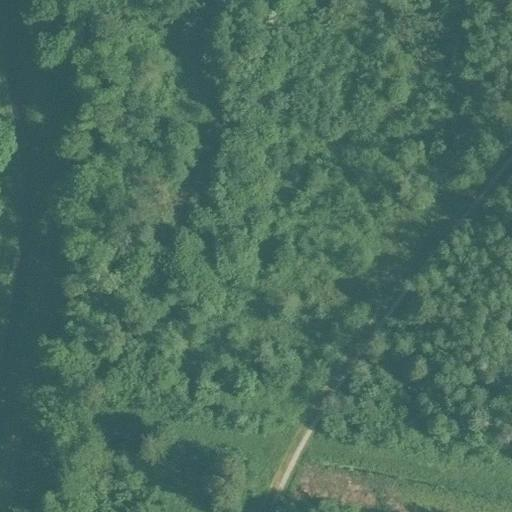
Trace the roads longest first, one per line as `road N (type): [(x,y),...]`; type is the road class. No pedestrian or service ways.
road 1 (track): [(3,511),(52,243),(48,144),(22,0)]
road 2 (track): [(26,398),(511,482)]
